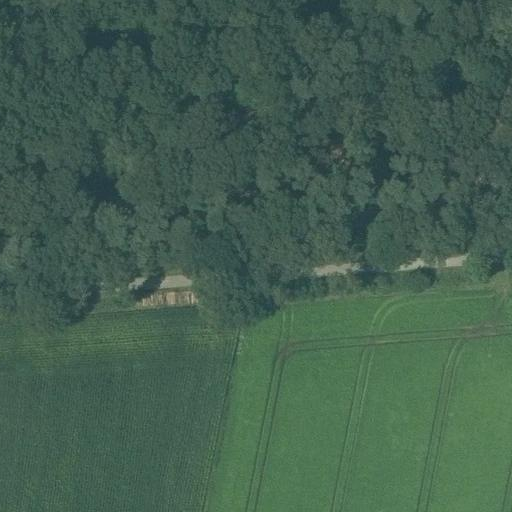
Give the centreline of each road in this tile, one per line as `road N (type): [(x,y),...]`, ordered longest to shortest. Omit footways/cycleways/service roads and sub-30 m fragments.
road 1 (unclassified): [(511,254),(0,292)]
road 2 (track): [(145,0),(133,175)]
